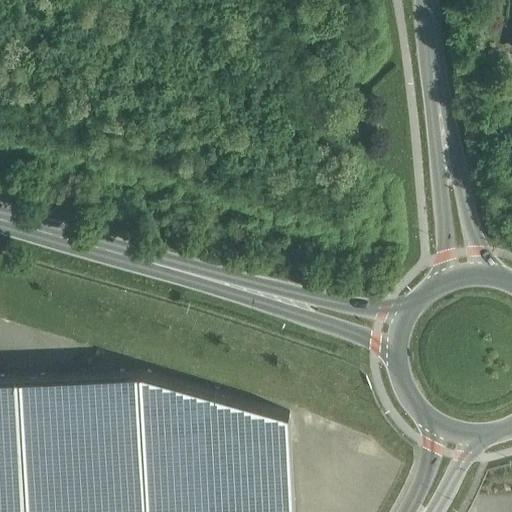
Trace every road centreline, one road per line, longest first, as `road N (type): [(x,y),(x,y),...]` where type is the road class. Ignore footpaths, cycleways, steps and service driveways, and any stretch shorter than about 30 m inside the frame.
road 1 (tertiary): [(0,220),(405,332)]
road 2 (tertiary): [(428,0),(465,278)]
road 3 (tertiary): [(405,332),(403,376),(424,414),(462,436)]
